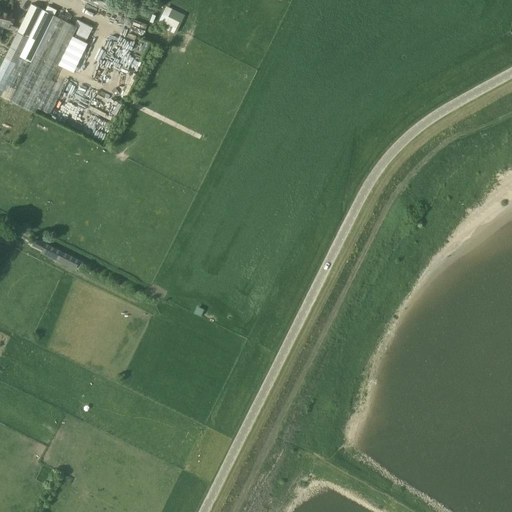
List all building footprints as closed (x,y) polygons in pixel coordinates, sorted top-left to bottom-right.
[(29,2),(0,69),(0,95),(38,112),(72,31),(88,38),(93,26),(77,19),(75,24),(54,15),(57,9),(48,5),(46,9),(29,2)] [(160,21),(169,24),(167,30),(177,33),(184,12),(165,6),(160,21)] [(12,12),(7,11),(0,9),(0,24),(9,26),(12,12)] [(113,97),(104,112),(112,117),(121,102),(113,97)] [(68,254),(46,242),(40,253),(62,264),(68,254)]
